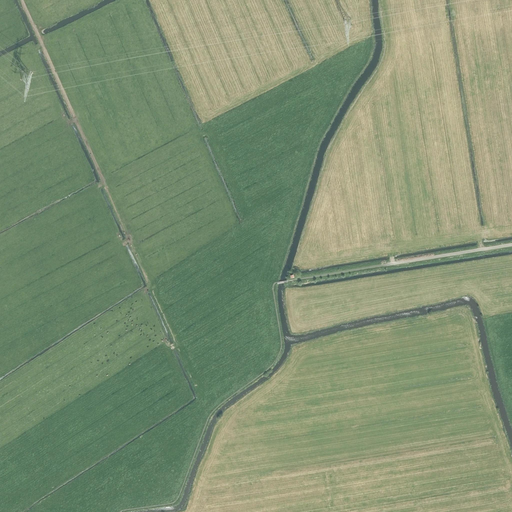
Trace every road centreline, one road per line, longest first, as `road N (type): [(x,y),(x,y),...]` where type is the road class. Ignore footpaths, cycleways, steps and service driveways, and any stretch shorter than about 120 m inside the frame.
road 1 (track): [(21,0),(103,181)]
road 2 (unclassified): [(386,264),(511,244)]
